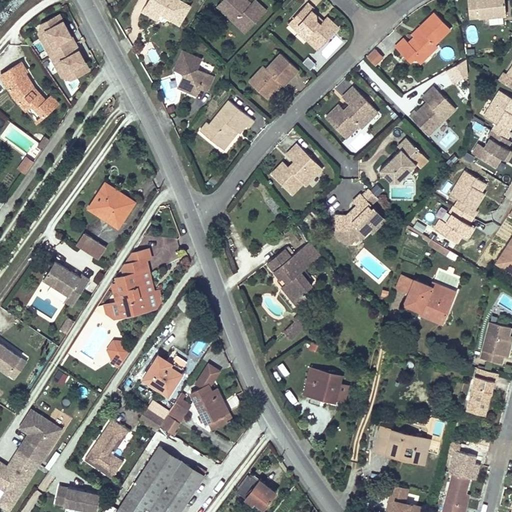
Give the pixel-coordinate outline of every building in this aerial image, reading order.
[(150,0),(143,12),(152,17),(156,9),(163,14),(179,23),(189,6),(179,0),(150,0)] [(225,14),(245,33),(250,28),(222,0),(220,2),(225,8),(225,14)] [(221,0),(222,0),(250,28),(265,11),(253,0),(249,4),(246,8),(242,4),(241,0),(221,0)] [(241,0),(242,4),(246,8),(249,4),(244,0),(241,0)] [(503,15),(501,0),(465,0),(467,18),(503,15)] [(225,8),(220,2),(216,6),(225,14),(225,8)] [(297,32),(317,50),(338,28),(326,17),(321,21),(319,24),(315,20),(314,14),(310,10),(312,8),(306,3),(291,19),(297,24),(297,32)] [(156,9),(152,17),(159,21),(163,14),(156,9)] [(92,69),(61,12),(34,26),(64,84),(92,69)] [(402,39),(393,48),(409,64),(413,60),(417,55),(422,61),(436,48),(433,45),(448,30),(433,14),(417,29),(420,32),(413,38),(407,44),(402,39)] [(297,24),(291,19),(287,23),(297,32),(297,24)] [(420,32),(417,29),(410,35),(413,38),(420,32)] [(201,59),(182,50),(173,68),(182,72),(181,76),(184,84),(197,90),(198,87),(205,91),(213,74),(197,67),(201,59)] [(373,50),(365,58),(372,65),(381,57),(373,50)] [(282,84),(296,70),(279,54),(266,68),(263,65),(256,73),(261,78),(253,86),(265,98),(275,88),(280,83),(282,84)] [(422,61),(417,55),(413,60),(418,65),(422,61)] [(511,59),(503,72),(511,78),(511,59)] [(451,65),(455,79),(468,75),(464,61),(451,65)] [(27,72),(20,62),(0,75),(14,97),(27,112),(34,107),(42,116),(56,104),(49,95),(45,99),(33,86),(30,81),(25,74),(27,72)] [(261,78),(256,73),(248,81),(253,86),(261,78)] [(181,76),(176,85),(195,94),(197,90),(184,84),(181,76)] [(423,94),(446,116),(454,107),(431,86),(423,94)] [(337,105),(333,108),(354,128),(356,126),(358,128),(375,111),(351,87),(340,97),(347,105),(350,107),(344,112),(342,110),(337,105)] [(510,116),(511,113),(511,99),(496,89),(488,101),(491,103),(485,112),(507,125),(509,123),(505,120),(509,115),(510,116)] [(56,104),(58,102),(51,93),(49,95),(56,104)] [(416,113),(413,110),(408,116),(422,131),(427,125),(436,125),(446,116),(423,94),(420,97),(426,103),(429,105),(425,108),(423,106),(416,113)] [(206,122),(199,131),(216,145),(221,140),(226,139),(234,130),(237,132),(238,133),(244,126),(246,127),(252,121),(228,101),(208,124),(206,122)] [(482,109),(485,112),(491,103),(488,101),(482,109)] [(354,128),(333,108),(324,118),(343,138),(354,128)] [(474,142),(468,152),(490,166),(495,160),(492,158),(494,155),(497,156),(503,160),(509,151),(503,147),(507,141),(502,138),(507,131),(505,129),(507,125),(485,112),(483,116),(493,122),(484,135),(486,137),(480,146),(474,142)] [(354,154),(374,138),(363,125),(344,141),(354,154)] [(427,125),(422,131),(427,135),(436,125),(427,125)] [(221,140),(216,145),(222,150),(237,132),(234,130),(226,139),(221,140)] [(41,149),(48,138),(44,135),(37,146),(41,149)] [(399,148),(387,160),(402,175),(414,163),(411,159),(418,152),(403,136),(395,144),(399,148)] [(320,168),(295,144),(284,154),(292,162),(295,164),(289,171),(286,168),(281,163),(270,174),(290,195),(301,183),(303,186),(320,168)] [(26,174),(34,160),(26,155),(17,168),(26,174)] [(402,175),(387,160),(377,169),(389,181),(396,180),(402,175)] [(295,164),(292,162),(286,168),(289,171),(295,164)] [(482,181),(462,169),(457,178),(478,189),(482,181)] [(444,222),(437,217),(430,228),(452,241),(457,234),(455,232),(456,230),(459,231),(465,235),(471,227),(464,223),(472,209),(470,208),(476,199),(472,197),(478,189),(457,178),(452,186),(455,187),(449,196),(454,199),(451,205),(450,204),(446,211),(449,213),(444,222)] [(134,200),(104,182),(88,208),(117,226),(134,200)] [(455,187),(452,186),(446,194),(449,196),(455,187)] [(376,198),(366,188),(360,195),(368,204),(376,198)] [(478,189),(472,197),(476,199),(481,191),(478,189)] [(356,206),(345,216),(334,226),(334,234),(343,243),(349,243),(357,236),(359,238),(367,229),(370,232),(383,220),(371,208),(370,209),(367,206),(368,204),(360,195),(358,194),(351,201),(356,206)] [(334,215),(334,226),(345,216),(334,215)] [(511,231),(499,252),(511,259),(511,231)] [(77,245),(97,258),(105,246),(85,233),(77,245)] [(456,254),(431,239),(428,243),(453,259),(456,254)] [(299,272),(319,255),(308,241),(289,255),(284,248),(266,262),(279,279),(281,277),(285,282),(280,286),(296,306),(306,298),(302,292),(310,286),(299,272)] [(226,248),(215,256),(229,275),(240,266),(226,248)] [(145,258),(143,250),(129,253),(131,261),(145,258)] [(511,259),(499,252),(494,260),(511,271),(511,259)] [(113,302),(118,316),(146,309),(142,294),(145,293),(140,271),(148,269),(145,258),(131,261),(123,263),(122,265),(121,268),(122,272),(123,275),(115,276),(115,279),(115,282),(111,283),(113,291),(114,295),(116,301),(113,302)] [(80,279),(55,263),(43,283),(68,299),(71,294),(78,298),(89,280),(82,276),(80,279)] [(276,281),(280,286),(285,282),(281,277),(279,279),(276,281)] [(453,296),(414,279),(403,303),(443,321),(453,296)] [(65,304),(71,308),(78,298),(71,294),(68,299),(65,304)] [(284,332),(290,338),(309,319),(303,314),(300,318),(299,317),(284,332)] [(74,322),(67,318),(63,323),(70,327),(74,322)] [(509,333),(511,326),(489,320),(482,348),(489,350),(487,358),(501,362),(503,354),(509,333)] [(70,327),(63,323),(59,329),(66,334),(70,327)] [(0,340),(0,333),(0,334),(0,333),(0,369),(15,380),(28,359),(0,340)] [(511,334),(509,333),(503,354),(507,355),(511,336),(511,334)] [(127,352),(123,342),(111,342),(105,350),(109,360),(121,361),(127,352)] [(489,350),(482,348),(480,356),(487,358),(489,350)] [(170,363),(158,355),(143,378),(167,393),(180,372),(169,365),(170,363)] [(475,374),(465,407),(485,413),(494,379),(493,379),(495,371),(479,366),(477,374),(475,374)] [(340,374),(311,367),(304,392),(334,400),(340,374)] [(53,377),(63,384),(69,375),(59,368),(53,377)] [(212,390),(208,383),(191,392),(207,422),(209,421),(224,413),(212,390)] [(229,411),(217,387),(212,390),(224,413),(229,411)] [(176,398),(170,407),(179,413),(185,404),(176,398)] [(185,404),(179,413),(182,415),(187,406),(185,404)] [(0,506),(9,511),(13,511),(62,425),(30,407),(18,428),(26,432),(8,464),(0,459),(0,506)] [(170,407),(164,416),(176,424),(182,415),(179,413),(170,407)] [(155,431),(163,419),(145,408),(137,419),(155,431)] [(224,413),(209,421),(213,428),(232,418),(229,411),(224,413)] [(127,430),(111,419),(106,425),(123,437),(127,430)] [(123,437),(106,425),(96,440),(98,441),(95,445),(94,444),(83,459),(110,478),(122,461),(111,454),(123,437)] [(405,459),(418,463),(425,437),(381,426),(378,437),(389,439),(385,451),(406,457),(405,459)] [(490,439),(468,433),(466,443),(487,448),(490,439)] [(389,439),(378,437),(374,451),(405,459),(406,457),(385,451),(389,439)] [(425,437),(418,463),(421,463),(428,438),(425,437)] [(159,445),(151,457),(187,480),(195,468),(159,445)] [(151,457),(117,509),(121,511),(178,511),(204,474),(195,468),(187,480),(151,457)] [(198,464),(195,468),(204,474),(206,470),(198,464)] [(452,470),(442,510),(450,511),(463,511),(465,504),(462,504),(466,491),(470,474),(452,470)] [(275,491),(250,473),(235,493),(252,505),(254,502),(263,509),(275,491)] [(93,511),(98,494),(58,482),(53,499),(93,511)] [(393,484),(383,511),(422,511),(424,506),(405,500),(409,489),(393,484)]
